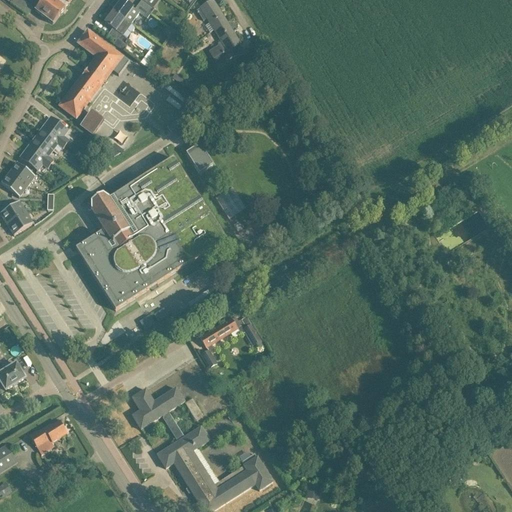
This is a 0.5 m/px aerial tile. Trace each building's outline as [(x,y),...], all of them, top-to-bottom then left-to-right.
[(44,0),(35,12),(53,25),(72,0),(44,0)] [(140,0),(145,3),(141,8),(150,15),(155,10),(147,4),(150,0),(140,0)] [(122,1),(114,13),(131,26),(140,14),(147,19),(150,15),(141,8),(138,13),(122,1)] [(207,20),(214,31),(227,24),(213,2),(197,12),(203,22),(207,20)] [(114,13),(105,24),(113,30),(121,35),(127,40),(135,29),(131,26),(114,13)] [(218,45),(223,53),(214,59),(219,67),(233,58),(229,52),(240,45),(227,24),(214,31),(221,43),(218,45)] [(81,128),(94,137),(105,122),(92,113),(88,118),(82,113),(112,73),(119,78),(129,64),(88,32),(78,45),(96,59),(59,108),(83,125),(81,128)] [(121,35),(117,40),(127,47),(130,42),(127,40),(121,35)] [(146,57),(140,64),(147,69),(152,61),(146,57)] [(68,132),(59,125),(51,119),(20,159),(38,172),(43,166),(48,170),(54,162),(48,158),(58,146),(63,150),(69,143),(63,138),(68,132)] [(186,155),(199,175),(213,167),(200,146),(186,155)] [(109,155),(115,159),(124,153),(115,147),(109,155)] [(102,234),(76,251),(116,312),(226,241),(173,159),(110,200),(103,197),(91,205),(91,209),(88,211),(88,210),(88,211),(88,212),(89,211),(90,212),(89,213),(102,234)] [(17,164),(9,175),(28,189),(36,178),(35,177),(35,178),(17,165),(18,164),(17,164)] [(9,175),(1,185),(1,186),(2,185),(19,199),(19,200),(28,189),(9,175)] [(0,217),(6,228),(26,215),(19,204),(18,204),(19,205),(0,215),(0,217)] [(26,215),(6,228),(13,239),(14,239),(13,238),(32,227),(33,227),(26,215)] [(238,224),(234,227),(238,233),(242,230),(238,224)] [(235,319),(200,340),(206,349),(207,350),(238,331),(240,335),(243,336),(245,334),(253,348),(256,346),(257,345),(261,343),(251,326),(246,329),(244,326),(241,322),(241,321),(238,323),(235,319)] [(208,352),(200,358),(209,371),(217,366),(217,365),(209,352),(208,352)] [(0,384),(2,388),(3,388),(6,391),(25,379),(16,365),(12,368),(11,366),(3,371),(4,373),(0,375),(0,384)] [(185,404),(181,398),(176,390),(154,404),(146,391),(132,400),(140,413),(132,418),(141,431),(162,418),(178,443),(157,457),(166,470),(174,465),(203,511),(215,511),(256,487),(259,493),(273,484),(257,459),(254,456),(242,464),(244,467),(244,468),(244,469),(214,487),(193,453),(210,443),(201,429),(185,439),(169,414),(185,404)] [(204,417),(193,399),(185,404),(196,422),(204,417)] [(29,438),(37,450),(50,442),(51,445),(67,435),(59,423),(52,427),(51,426),(44,430),(45,431),(39,434),(38,433),(29,438)] [(0,450),(0,475),(18,464),(6,446),(5,447),(0,450)] [(0,486),(0,493),(2,497),(12,493),(8,483),(0,486)] [(320,500),(321,486),(308,485),(307,499),(320,500)]
